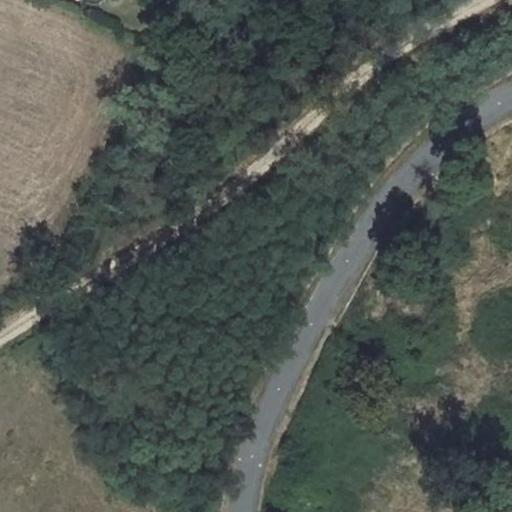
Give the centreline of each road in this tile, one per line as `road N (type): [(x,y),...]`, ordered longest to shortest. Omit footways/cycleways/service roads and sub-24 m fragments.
road 1 (track): [(0,338),(241,184),(381,57),(488,0)]
road 2 (tertiary): [(241,511),(244,467),(313,316),(397,191),(448,140),(511,95)]
